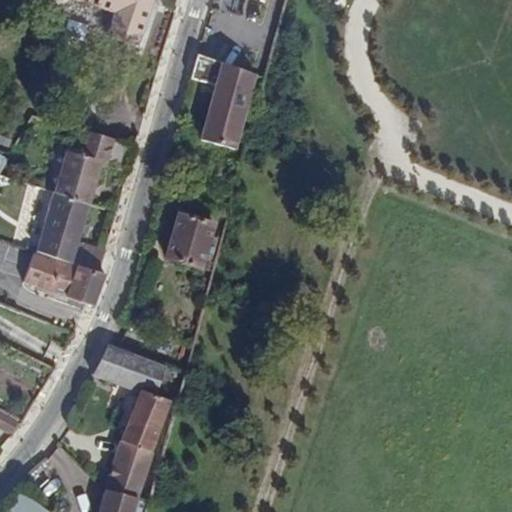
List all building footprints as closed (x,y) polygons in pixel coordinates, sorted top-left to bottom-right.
[(57,0),(57,2),(112,17),(105,40),(137,48),(150,0),(57,0)] [(214,0),(212,5),(241,14),(248,0),(214,0)] [(253,77),(197,58),(190,81),(215,88),(200,142),(233,151),(253,77)] [(95,136),(91,150),(129,163),(133,149),(95,136)] [(66,155),(53,195),(86,206),(98,168),(126,177),(129,163),(91,150),(87,161),(66,155)] [(53,195),(51,194),(33,253),(75,268),(98,274),(104,252),(75,243),(86,206),(53,195)] [(212,226),(177,216),(164,260),(200,270),(212,226)] [(74,271),(33,256),(23,283),(66,300),(85,306),(92,309),(105,277),(98,274),(75,268),(74,271)] [(158,384),(164,369),(106,348),(93,376),(139,393),(120,442),(105,491),(136,500),(151,454),(173,389),(158,384)] [(17,422),(0,412),(0,429),(11,435),(17,422)] [(49,511),(23,491),(10,508),(15,511),(49,511)] [(144,511),(147,503),(136,500),(105,491),(98,511),(144,511)]
